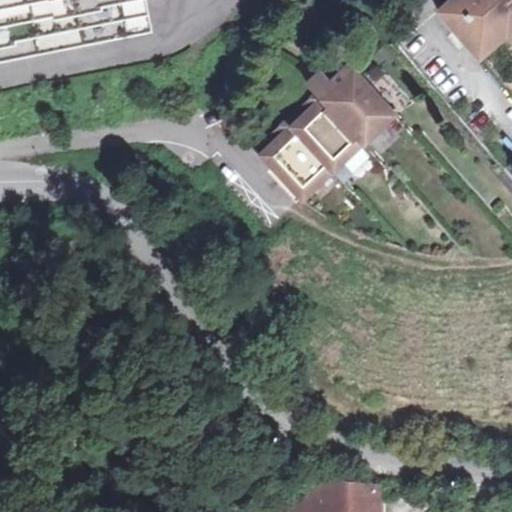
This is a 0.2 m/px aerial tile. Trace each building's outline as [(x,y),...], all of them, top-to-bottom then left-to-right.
[(0,0),(0,66),(153,38),(146,3),(164,0),(0,0)] [(511,0),(449,0),(435,12),(474,58),(511,24),(511,0)] [(511,42),(503,48),(510,60),(511,59),(511,42)] [(322,104),(258,165),(271,179),(302,206),(391,119),(345,68),(325,87),(312,73),(302,83),(314,95),(322,104)] [(322,104),(314,95),(261,147),(257,144),(247,153),(258,165),(322,104)] [(373,511),(372,484),(334,481),(324,486),(300,486),(282,511),(373,511)]
